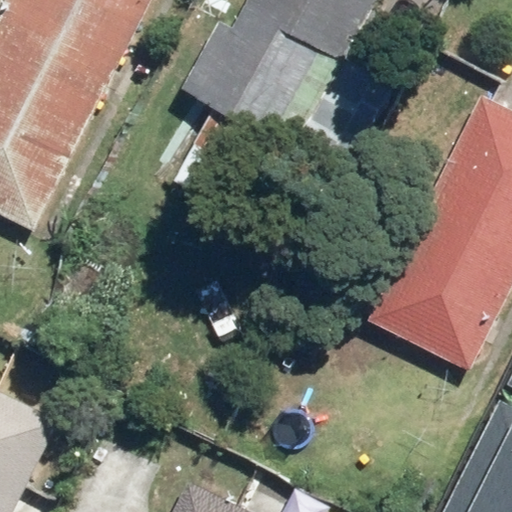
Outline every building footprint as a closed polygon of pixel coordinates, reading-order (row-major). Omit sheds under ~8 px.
[(24,0),(0,51),(0,200),(58,227),(166,0),(24,0)] [(267,0),(218,91),(316,144),(394,0),(267,0)] [(370,312),(483,369),(511,313),(511,101),(485,88),(370,312)] [(0,511),(27,511),(71,420),(0,386),(0,511)] [(511,511),(511,465),(490,511),(511,511)] [(180,511),(249,511),(193,486),(180,511)]
